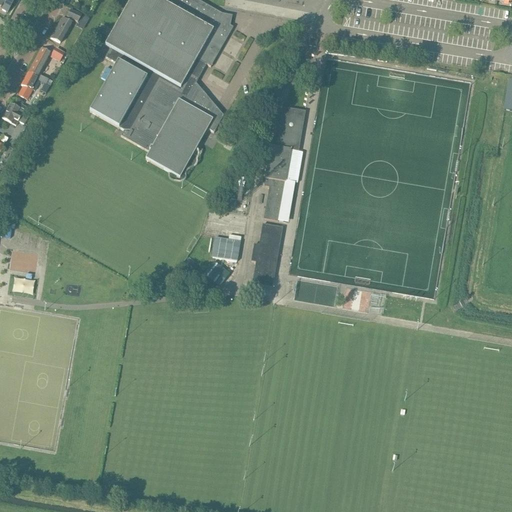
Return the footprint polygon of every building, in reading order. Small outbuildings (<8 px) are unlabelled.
[(0,0),(0,9),(7,13),(14,0),(0,0)] [(190,95),(196,85),(206,66),(210,68),(233,28),(230,27),(232,16),(222,15),(196,0),(131,0),(104,47),(110,50),(190,95)] [(78,24),(81,17),(71,11),(67,18),(78,24)] [(60,44),(72,24),(62,18),(50,39),(60,44)] [(29,70),(28,73),(37,78),(39,75),(50,54),(41,49),(29,70)] [(58,63),(60,60),(64,54),(56,49),(51,59),(58,63)] [(223,117),(196,85),(190,95),(110,50),(105,59),(116,65),(89,113),(118,129),(119,129),(123,132),(120,137),(149,153),(145,160),(180,180),(207,130),(215,136),(223,117)] [(23,87),(18,95),(27,101),(32,92),(32,91),(34,92),(39,83),(39,82),(36,80),(37,78),(28,73),(21,86),(23,87)] [(37,78),(36,80),(39,82),(45,86),(49,88),(52,83),(48,81),(48,80),(39,75),(37,78)] [(44,85),(40,91),(45,95),(49,88),(45,86),(44,85)] [(18,100),(15,105),(20,108),(23,103),(18,100)] [(23,125),(29,115),(10,105),(2,119),(16,127),(18,122),(23,125)] [(275,149),(290,151),(300,153),(306,113),(296,112),(297,111),(283,109),(276,148),(275,149)] [(265,155),(263,167),(266,168),(267,168),(265,176),(265,179),(265,180),(264,187),(269,188),(263,220),(277,222),(284,183),(285,183),(286,176),(290,151),(275,149),(276,148),(270,147),(269,155),(268,155),(265,155)] [(272,289),(283,229),(262,225),(258,246),(254,245),(250,263),(255,264),(251,285),(272,289)] [(0,227),(0,228),(0,237),(10,239),(11,229),(1,227),(0,227)] [(211,258),(237,262),(240,243),(214,238),(211,258)] [(219,288),(229,275),(213,263),(203,276),(219,288)]
